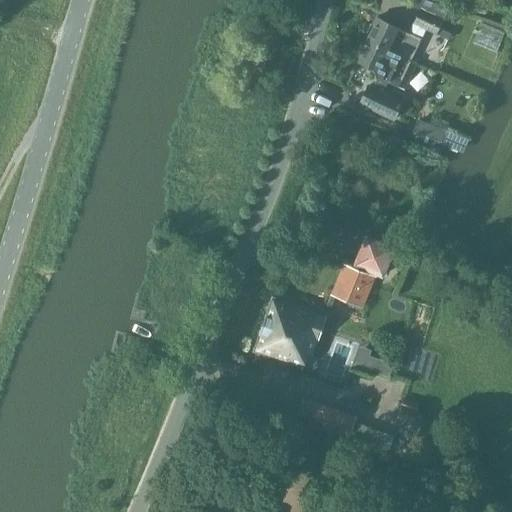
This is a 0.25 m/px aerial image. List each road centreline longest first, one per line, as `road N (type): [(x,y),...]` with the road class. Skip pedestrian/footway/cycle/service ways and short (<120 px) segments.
road 1 (unclassified): [(138,511),(307,88),(329,0)]
road 2 (unclassified): [(0,284),(84,0)]
